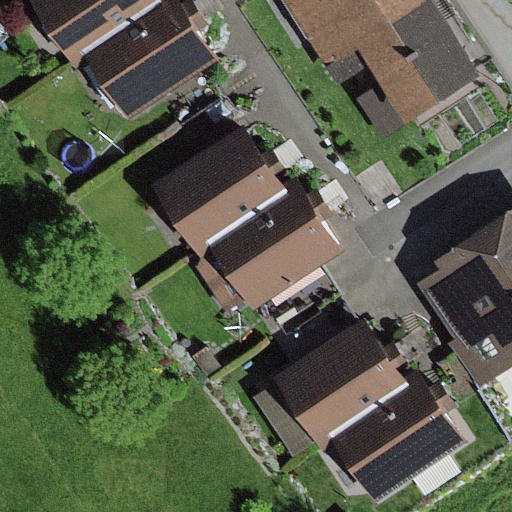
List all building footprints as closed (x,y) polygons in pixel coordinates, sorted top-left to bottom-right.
[(44,0),(84,57),(94,50),(167,0),(44,0)] [(167,0),(94,50),(137,114),(227,54),(190,0),(167,0)] [(292,0),(333,63),(367,41),(430,0),(292,0)] [(487,65),(444,0),(430,0),(367,41),(390,77),(414,113),(487,65)] [(218,76),(174,105),(197,141),(241,112),(218,76)] [(414,113),(390,77),(361,95),(385,132),(414,113)] [(250,119),(159,180),(206,249),(296,187),(250,119)] [(296,187),(206,249),(199,266),(230,310),(248,298),(256,310),(269,300),(323,263),(356,240),(311,177),(296,187)] [(449,261),(422,279),(459,336),(451,341),(481,386),(511,365),(511,207),(443,253),(449,261)] [(344,293),(323,263),(269,300),(290,330),(344,293)] [(307,355),(363,318),(347,295),(292,333),(307,355)] [(307,355),(280,373),(284,378),(323,437),(327,443),(343,433),(420,382),(373,312),(363,318),(307,355)] [(212,348),(195,360),(207,377),(224,365),(212,348)] [(420,382),(343,433),(383,494),(472,435),(432,374),(420,382)] [(323,437),(284,378),(258,395),(297,454),(323,437)]
